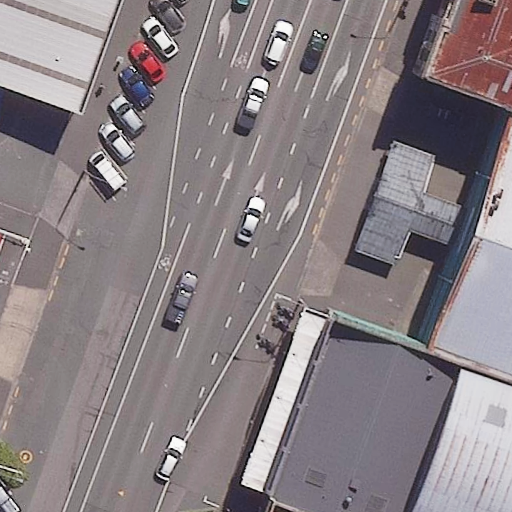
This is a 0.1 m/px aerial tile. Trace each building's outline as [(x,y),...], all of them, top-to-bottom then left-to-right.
[(114,0),(0,0),(0,86),(75,113),(114,0)] [(511,0),(437,0),(412,74),(497,102),(511,107),(511,0)] [(511,107),(497,102),(420,346),(453,358),(511,378),(511,107)] [(263,494),(313,511),(397,511),(453,358),(420,346),(328,313),(263,494)] [(511,511),(511,378),(453,358),(397,511),(511,511)] [(313,511),(263,494),(256,511),(313,511)]
